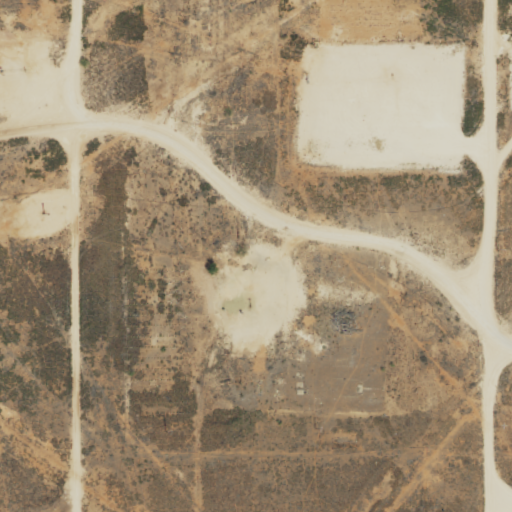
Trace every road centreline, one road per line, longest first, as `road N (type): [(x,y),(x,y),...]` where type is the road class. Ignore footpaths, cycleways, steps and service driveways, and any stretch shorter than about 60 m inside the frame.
road 1 (track): [(511,326),(400,240),(248,194),(152,133),(0,130)]
road 2 (track): [(82,0),(58,511)]
road 3 (track): [(509,511),(504,0)]
